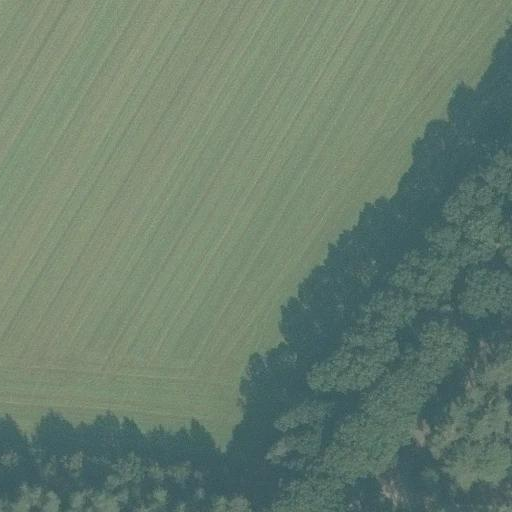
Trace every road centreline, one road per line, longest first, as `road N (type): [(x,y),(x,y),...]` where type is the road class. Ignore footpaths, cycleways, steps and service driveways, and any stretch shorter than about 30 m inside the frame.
road 1 (track): [(0,466),(511,501)]
road 2 (unclassified): [(378,511),(511,341)]
